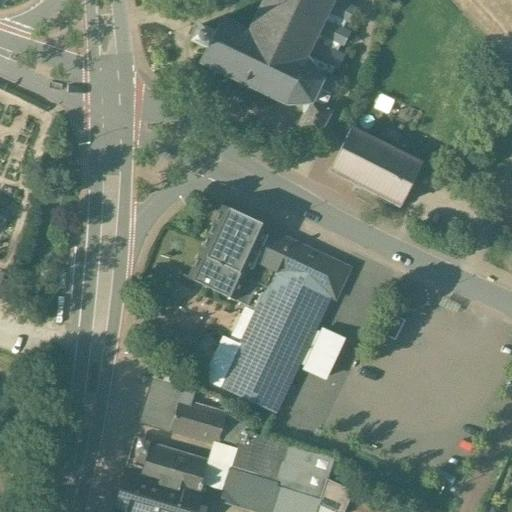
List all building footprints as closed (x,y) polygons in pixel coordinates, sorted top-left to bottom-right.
[(262,0),(247,32),(220,19),(214,33),(198,26),(190,42),(205,49),(199,64),(237,83),(233,91),(242,96),(247,87),(285,106),(301,104),(302,113),(304,113),(297,126),(319,137),(332,111),(324,107),(331,93),(332,93),(339,80),(331,76),(335,69),(338,71),(345,56),(337,52),(340,45),(343,47),(350,32),(343,29),(346,22),(349,24),(356,9),(337,0),(262,0)] [(419,166),(350,131),(329,171),(399,206),(419,166)] [(268,229),(221,207),(186,279),(234,302),(267,230),(268,229)] [(344,267),(267,230),(234,302),(245,307),(229,341),(222,337),(202,380),(247,401),(247,403),(250,405),(251,403),(275,414),(300,359),(312,335),(344,267)] [(10,276),(0,273),(0,298),(2,300),(10,276)] [(404,321),(394,316),(385,336),(395,341),(404,321)] [(342,341),(323,332),(320,339),(312,335),(300,359),(308,363),(305,370),(324,379),(342,341)] [(183,387),(156,379),(155,383),(153,382),(149,395),(150,395),(142,423),(142,424),(237,452),(243,431),(244,431),(247,422),(225,415),(226,414),(191,404),(195,391),(195,392),(183,388),(183,387)] [(244,431),(243,431),(237,452),(232,469),(232,470),(254,476),(250,489),(244,509),(254,511),(268,511),(276,487),(298,493),(292,511),(316,511),(318,506),(326,480),(333,458),(244,431)] [(199,459),(150,444),(141,474),(128,470),(115,511),(119,511),(194,511),(199,496),(197,496),(199,490),(201,490),(202,486),(200,485),(205,467),(197,465),(199,459)] [(254,476),(232,470),(232,469),(229,468),(225,482),(250,489),(254,476)] [(344,511),(353,492),(326,480),(318,506),(331,511),(344,511)]
